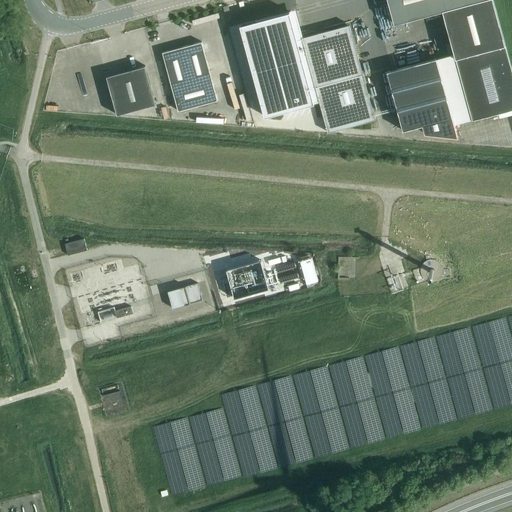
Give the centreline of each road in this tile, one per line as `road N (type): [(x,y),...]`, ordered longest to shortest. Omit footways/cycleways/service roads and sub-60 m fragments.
road 1 (unclassified): [(37,157),(511,203)]
road 2 (unclassified): [(105,511),(20,154)]
road 3 (unknown): [(52,293),(177,263),(211,263)]
road 4 (unclassified): [(20,154),(49,28)]
road 5 (unclassified): [(49,28),(172,0)]
road 6 (unknown): [(62,335),(180,307)]
